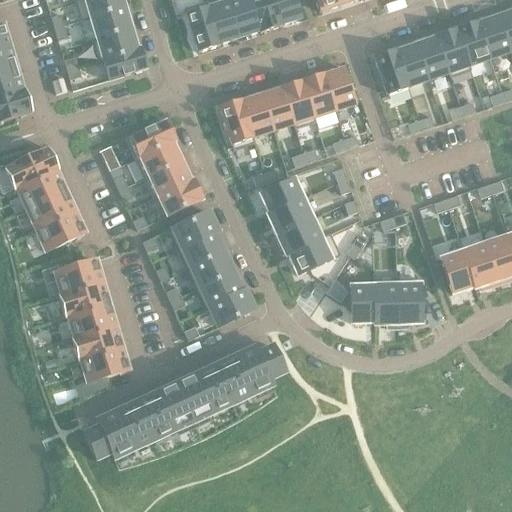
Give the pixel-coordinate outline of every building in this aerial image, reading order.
[(78,1),(74,3),(80,24),(89,22),(89,21),(125,10),(121,0),(85,0),(78,2),(78,1)] [(248,0),(241,0),(228,4),(239,40),(259,33),(248,0)] [(271,0),(248,0),(260,36),(281,29),(271,0)] [(294,0),(271,0),(281,27),(301,20),(294,0)] [(337,0),(313,0),(318,14),(340,7),(337,0)] [(228,4),(207,11),(218,46),(239,40),(228,4)] [(125,10),(89,21),(89,22),(95,41),(95,42),(131,31),(125,10)] [(207,10),(185,16),(198,56),(219,49),(218,46),(207,11),(207,10)] [(511,14),(496,20),(509,55),(511,53),(511,14)] [(60,17),(50,20),(54,32),(63,29),(60,17)] [(496,20),(477,27),(489,61),(489,62),(509,55),(496,20)] [(476,24),(456,31),(468,68),(489,61),(477,27),(476,24)] [(0,28),(0,52),(8,50),(4,35),(2,28),(0,28)] [(63,29),(54,32),(57,43),(67,41),(63,29)] [(95,41),(91,43),(97,64),(101,63),(137,51),(131,31),(95,42),(95,41)] [(456,31),(435,38),(448,75),(468,68),(456,31)] [(435,40),(415,48),(428,82),(448,75),(435,40)] [(415,48),(396,54),(408,89),(428,82),(415,48)] [(0,52),(0,76),(15,72),(13,65),(8,50),(0,52)] [(137,51),(101,63),(108,84),(146,72),(139,51),(137,51)] [(394,52),(371,61),(385,98),(408,89),(394,52)] [(75,60),(63,63),(66,73),(78,70),(75,60)] [(78,70),(66,73),(69,83),(81,79),(78,70)] [(345,71),(323,78),(334,113),(357,106),(345,71)] [(15,72),(0,76),(0,100),(2,100),(21,94),(21,93),(17,79),(15,72)] [(322,76),(302,82),(314,120),(334,113),(323,78),(322,76)] [(62,81),(52,84),(55,97),(66,94),(62,81)] [(302,82),(281,89),(294,126),(314,120),(302,82)] [(282,91),(262,98),(273,133),(293,127),(282,91)] [(2,100),(0,100),(0,124),(16,120),(32,115),(29,107),(26,96),(25,93),(25,92),(21,93),(21,94),(2,100)] [(511,92),(500,96),(504,106),(511,102),(511,92)] [(500,96),(489,100),(492,109),(504,106),(500,96)] [(261,98),(241,105),(252,140),(272,133),(261,98)] [(240,102),(219,109),(232,147),(252,141),(252,140),(241,105),(240,102)] [(471,106),(459,110),(463,119),(474,115),(471,106)] [(459,110),(448,114),(451,123),(463,119),(459,110)] [(430,120),(419,123),(422,133),(433,129),(430,120)] [(419,123),(407,127),(410,137),(422,133),(419,123)] [(165,124),(125,142),(134,162),(173,145),(175,144),(174,143),(165,124)] [(355,139),(343,143),(344,145),(346,152),(358,148),(355,139)] [(343,143),(332,147),(335,156),(346,152),(344,145),(343,143)] [(173,145),(134,162),(143,182),(182,165),(173,145)] [(109,151),(99,155),(108,174),(117,170),(109,151)] [(35,158),(3,172),(13,193),(36,183),(55,174),(55,175),(58,173),(52,159),(48,152),(35,158)] [(314,153),(302,157),(303,159),(305,166),(317,162),(314,153)] [(302,157),(291,160),(294,170),(305,166),(303,159),(302,157)] [(182,165),(143,182),(152,202),(153,202),(157,200),(193,183),(190,183),(182,165)] [(342,172),(334,174),(338,185),(345,183),(342,172)] [(275,173),(263,177),(264,179),(267,186),(278,182),(275,173)] [(36,183),(13,193),(14,194),(16,192),(26,213),(65,195),(62,188),(55,175),(55,174),(36,183)] [(263,177),(252,181),(255,190),(265,187),(267,186),(264,179),(263,177)] [(121,179),(113,183),(118,194),(127,190),(121,179)] [(293,182),(259,197),(269,218),(303,202),(293,182)] [(193,183),(157,200),(166,220),(202,203),(193,183)] [(345,183),(338,185),(342,197),(349,195),(345,183)] [(499,184),(488,188),(491,198),(502,194),(499,184)] [(488,188),(476,192),(479,202),(491,198),(488,188)] [(127,190),(118,194),(123,205),(132,201),(127,190)] [(65,195),(26,213),(36,233),(55,224),(74,216),(68,202),(65,195)] [(456,199),(444,202),(448,212),(459,208),(456,199)] [(269,218),(267,219),(276,238),(312,222),(303,202),(269,218)] [(444,202),(433,206),(436,216),(448,212),(444,202)] [(352,204),(345,206),(349,218),(356,215),(352,204)] [(208,215),(167,234),(176,254),(217,235),(208,215)] [(55,224),(36,233),(46,254),(67,245),(84,237),(81,230),(74,216),(55,224)] [(402,217),(391,221),(394,231),(405,227),(402,217)] [(143,219),(132,225),(136,234),(147,228),(143,219)] [(391,221),(379,225),(382,234),(394,231),(391,221)] [(312,222),(276,238),(285,258),(287,257),(321,241),(312,222)] [(217,235),(176,254),(185,273),(224,255),(215,236),(217,235)] [(359,236),(352,246),(360,252),(367,242),(359,236)] [(153,240),(142,245),(146,255),(157,249),(153,240)] [(511,258),(506,240),(484,247),(497,284),(511,279),(511,258)] [(321,241),(287,257),(297,279),(331,263),(321,241)] [(352,246),(345,256),(353,262),(360,252),(352,246)] [(484,247),(462,254),(475,292),(497,284),(484,247)] [(462,254),(440,261),(451,297),(473,290),(462,254)] [(224,255),(185,273),(195,293),(233,275),(224,255)] [(75,269),(54,275),(61,297),(58,298),(58,299),(81,292),(101,286),(97,271),(95,263),(75,269)] [(164,270),(155,274),(160,285),(169,281),(164,270)] [(233,275),(195,293),(204,312),(242,294),(233,275)] [(81,292),(58,299),(64,320),(108,308),(106,300),(101,286),(81,292)] [(420,287),(396,288),(397,327),(421,327),(420,287)] [(396,288),(373,289),(375,328),(397,327),(396,288)] [(372,289),(349,289),(351,326),(373,326),(372,289)] [(176,290),(165,295),(169,304),(180,300),(176,290)] [(242,294),(204,312),(204,313),(208,311),(217,330),(253,314),(244,293),(242,294)] [(180,300),(169,304),(173,314),(184,309),(180,300)] [(108,308),(64,320),(64,321),(67,320),(73,341),(70,342),(94,335),(114,329),(110,314),(108,308)] [(94,335),(70,342),(77,364),(121,351),(119,344),(114,329),(94,335)] [(194,330),(183,335),(187,344),(198,339),(194,330)] [(192,379),(175,387),(184,406),(193,425),(272,389),(269,382),(284,375),(272,350),(257,356),(254,351),(236,359),(235,358),(192,378),(192,379)] [(121,351),(77,364),(77,365),(80,364),(87,386),(107,380),(127,374),(125,366),(123,358),(121,351)] [(101,429),(83,437),(95,463),(110,456),(113,462),(193,425),(184,406),(175,387),(158,395),(157,394),(113,414),(114,416),(98,423),(101,429)]
